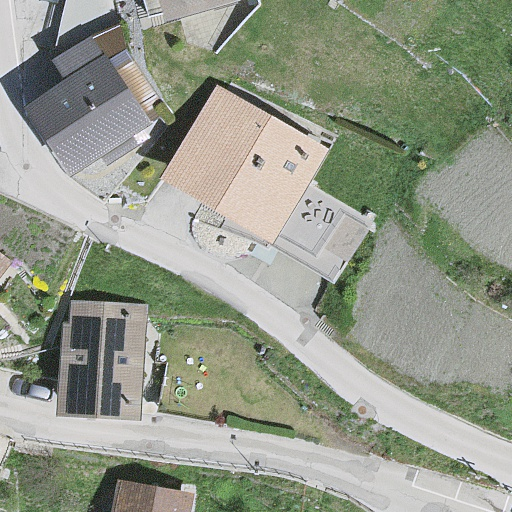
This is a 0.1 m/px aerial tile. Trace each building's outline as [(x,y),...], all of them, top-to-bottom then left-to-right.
[(266,0),(159,0),(168,30),(266,1),(266,0)] [(101,68),(34,118),(86,187),(153,137),(101,68)] [(218,96),(160,197),(275,263),(333,162),(218,96)] [(0,292),(13,274),(0,264),(0,292)] [(62,309),(57,422),(139,426),(144,313),(62,309)] [(113,493),(109,511),(189,511),(191,506),(113,493)]
